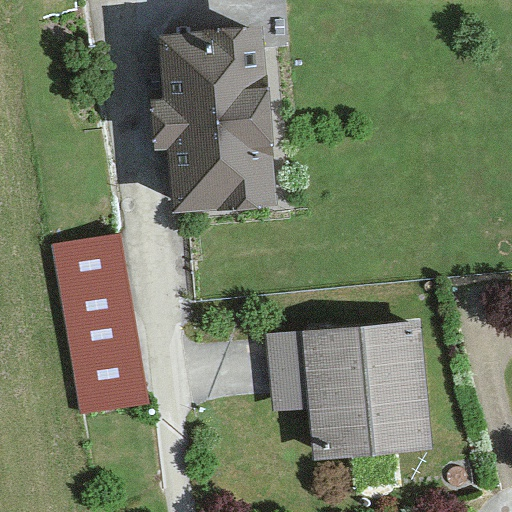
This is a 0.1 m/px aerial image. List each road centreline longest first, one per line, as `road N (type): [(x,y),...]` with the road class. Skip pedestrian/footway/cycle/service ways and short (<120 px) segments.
road 1 (residential): [(179,511),(115,0)]
road 2 (unknown): [(511,435),(498,310)]
